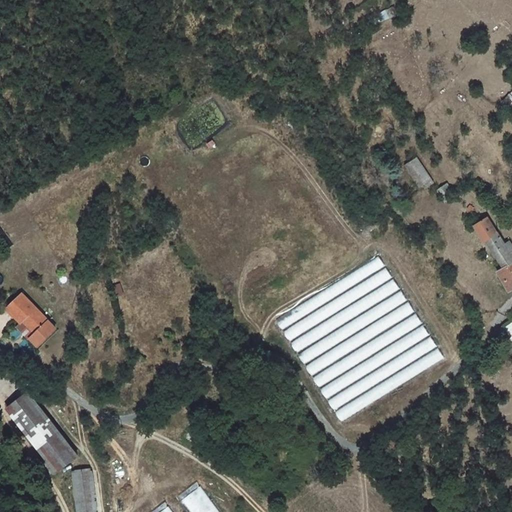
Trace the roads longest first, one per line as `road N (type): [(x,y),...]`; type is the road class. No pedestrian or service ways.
road 1 (unclassified): [(0,352),(98,415),(131,418),(150,406),(173,364),(221,370),(260,348),(284,365),(355,451),(498,335)]
road 2 (track): [(260,348),(270,319),(343,271),(359,249),(274,137),(240,128),(220,138)]
road 3 (track): [(131,418),(218,472),(261,511)]
